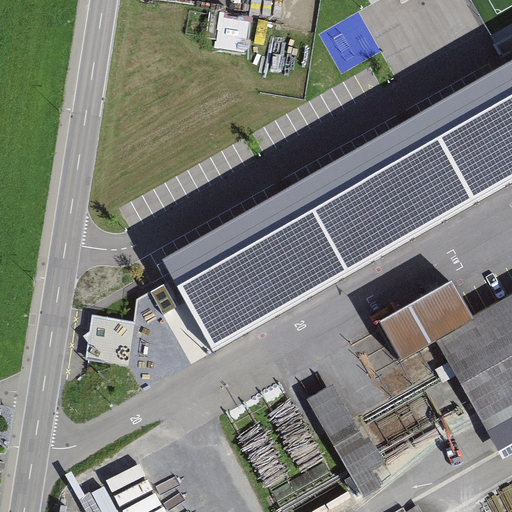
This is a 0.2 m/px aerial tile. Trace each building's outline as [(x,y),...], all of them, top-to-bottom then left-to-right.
[(223,16),(217,47),(247,53),(253,22),(223,16)] [(504,462),(511,457),(511,300),(473,323),(453,288),(379,329),(401,368),(438,347),(504,462)] [(93,320),(88,361),(127,367),(133,326),(93,320)] [(83,390),(97,395),(107,370),(93,365),(83,390)] [(102,394),(119,398),(126,373),(108,369),(102,394)] [(389,468),(339,386),(305,406),(363,502),(381,491),(372,477),(389,468)]
